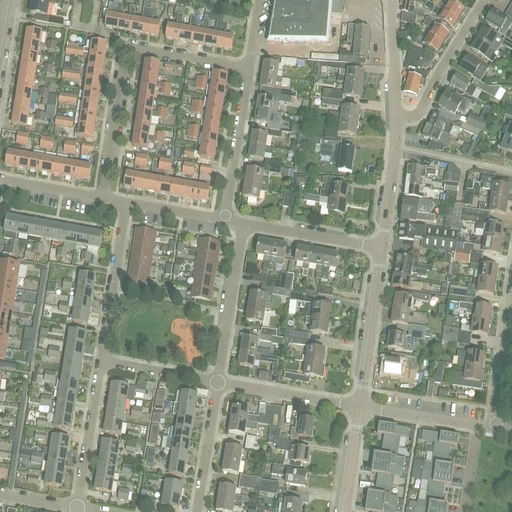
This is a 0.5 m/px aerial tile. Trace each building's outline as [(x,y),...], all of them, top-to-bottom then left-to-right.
[(49,2),(35,0),(32,0),(31,14),(47,17),(49,2)] [(204,0),(202,9),(209,11),(211,2),(211,0),(204,0)] [(274,0),(271,22),(268,43),(308,43),(326,44),(329,44),(329,35),(331,14),(342,15),(344,13),(345,0),(274,0)] [(402,1),(401,5),(400,6),(402,7),(401,13),(413,15),(415,8),(410,6),(411,2),(402,1)] [(436,6),(436,7),(428,1),(425,6),(430,10),(429,11),(441,19),(439,21),(452,29),(453,28),(455,28),(457,25),(456,23),(458,20),(436,6)] [(439,2),(436,6),(458,20),(460,17),(462,17),(464,13),(463,12),(464,11),(451,3),(448,7),(439,2)] [(116,11),(115,15),(109,14),(106,28),(119,30),(122,17),(121,16),(123,4),(122,4),(119,4),(118,3),(116,11)] [(131,14),(131,18),(122,17),(119,30),(132,32),(135,19),(134,19),(136,7),(131,6),(129,14),(131,14)] [(174,14),(178,14),(184,15),(185,8),(176,7),(174,14)] [(506,16),(505,18),(493,11),(486,22),(500,30),(498,33),(504,37),(511,25),(511,7),(506,15),(506,16)] [(144,17),(144,21),(135,19),(132,32),(145,35),(150,9),(149,9),(144,8),(143,16),(144,17)] [(150,9),(145,35),(159,37),(161,24),(151,22),(151,18),(153,18),(155,10),(150,9)] [(414,25),(417,16),(403,13),(401,22),(414,25)] [(179,23),(178,27),(170,25),(167,39),(180,41),(183,28),(182,27),(184,15),(178,14),(177,23),(179,23)] [(49,17),(47,23),(63,26),(64,20),(49,17)] [(192,25),(191,29),(183,28),(180,41),(193,43),(195,30),(197,18),(191,17),(190,25),(192,25)] [(430,36),(443,44),(444,45),(447,39),(446,39),(449,34),(436,27),(438,23),(431,19),(428,18),(423,25),(433,31),(430,36)] [(205,28),(204,31),(195,30),(193,43),(206,46),(208,32),(210,20),(204,19),(203,27),(205,28)] [(208,32),(206,46),(219,48),(223,22),(222,22),(217,21),(216,29),(215,29),(214,33),(208,32)] [(223,22),(219,48),(232,50),(234,37),(224,35),(225,31),(227,32),(228,23),(223,22)] [(340,53),(338,52),(337,63),(354,65),(354,64),(355,59),(367,60),(369,30),(356,29),(356,27),(349,26),(348,44),(354,45),(354,54),(340,53)] [(26,42),(40,44),(42,32),(28,29),(26,42)] [(484,30),(478,40),(492,48),(494,44),(504,49),(505,47),(511,50),(511,42),(508,40),(509,39),(505,37),(502,41),(484,30)] [(444,45),(443,44),(430,36),(427,40),(417,34),(413,40),(424,47),(425,45),(437,53),(440,49),(441,49),(444,45)] [(492,48),(478,40),(472,51),(492,62),(495,58),(488,54),(492,48)] [(24,54),(38,56),(40,44),(26,42),(24,54)] [(93,42),(92,49),(84,48),(84,49),(78,48),(78,44),(68,42),(67,50),(105,56),(107,44),(93,42)] [(414,54),(428,59),(430,54),(416,48),(414,54)] [(84,53),(91,54),(90,66),(104,68),(105,56),(67,50),(66,54),(83,57),(84,53)] [(414,54),(409,52),(405,69),(408,70),(407,73),(415,75),(420,77),(422,67),(427,69),(432,60),(428,59),(414,54)] [(22,66),(36,68),(38,56),(24,54),(22,66)] [(475,63),(467,58),(461,68),(474,76),(479,68),(486,73),(488,69),(476,61),(475,63)] [(304,67),(305,61),(282,60),(280,66),(264,63),(263,75),(277,77),(278,70),(282,71),(283,66),(296,68),(297,66),(304,67)] [(145,74),(158,76),(160,63),(146,61),(145,74)] [(338,82),(362,86),(364,73),(353,71),(354,65),(337,63),(324,62),(318,62),(317,67),(322,67),(345,71),(344,78),(338,77),(338,82)] [(20,77),(34,80),(36,68),(22,66),(20,77)] [(88,78),(102,80),(104,68),(90,66),(88,78)] [(214,73),(212,85),(226,88),(228,75),(214,73)] [(415,75),(407,73),(404,85),(407,86),(405,94),(417,97),(419,89),(421,90),(422,85),(425,86),(427,79),(415,75)] [(145,74),(143,86),(156,88),(158,76),(145,74)] [(282,84),(283,79),(277,78),(277,77),(263,75),(260,88),(275,91),(276,83),(282,84)] [(197,76),(196,83),(206,84),(207,78),(197,76)] [(451,86),(458,90),(458,93),(462,96),(464,94),(465,94),(472,98),(477,89),(495,99),(502,87),(501,87),(488,87),(482,84),(475,80),(472,85),(470,84),(456,76),(451,86)] [(18,89),(33,91),(34,80),(20,77),(18,89)] [(86,90),(100,92),(102,80),(88,78),(86,90)] [(323,93),(322,99),(343,101),(343,96),(361,99),(362,86),(338,82),(338,83),(346,84),(345,94),(323,91),(323,93)] [(226,88),(212,85),(210,98),(224,100),(226,88)] [(143,86),(141,98),(154,100),(156,88),(143,86)] [(17,101),(31,103),(33,91),(18,89),(17,101)] [(100,92),(86,90),(84,102),(98,104),(100,92)] [(292,98),(296,98),(297,93),(277,90),(276,95),(292,98)] [(446,94),(439,106),(455,115),(458,110),(464,113),(465,114),(468,107),(462,103),(462,102),(454,96),(452,98),(446,94)] [(292,98),(276,95),(275,102),(273,102),(274,100),(259,98),(257,110),(278,114),(280,103),(287,104),(291,104),(292,98)] [(154,100),(141,98),(139,110),(167,115),(168,109),(159,108),(158,113),(153,112),(153,107),(154,100)] [(208,110),(222,112),(224,100),(210,98),(208,110)] [(342,108),(343,101),(322,99),(321,105),(342,108)] [(15,113),(29,115),(31,103),(17,101),(15,113)] [(192,107),(202,109),(204,102),(193,101),(192,107)] [(98,104),(84,102),(82,114),(96,116),(98,104)] [(342,121),(357,123),(359,110),(344,108),(343,114),(329,112),(329,119),(331,119),(342,121)] [(167,119),(167,115),(139,110),(137,122),(151,125),(152,117),(167,119)] [(208,110),(206,122),(220,124),(222,112),(208,110)] [(278,114),(257,110),(255,123),(269,125),(271,118),(277,119),(278,114)] [(29,115),(15,113),(13,125),(27,128),(29,115)] [(80,126),(95,128),(96,116),(82,114),(80,126)] [(443,132),(450,136),(455,125),(433,114),(428,125),(443,132)] [(471,115),(467,125),(482,131),(484,132),(487,123),(471,115)] [(503,124),(510,127),(507,136),(500,133),(499,136),(506,139),(511,140),(511,117),(506,115),(503,124)] [(355,136),(357,123),(342,121),(341,130),(326,128),(325,138),(325,139),(337,140),(337,139),(338,134),(355,136)] [(149,137),(151,125),(137,122),(135,135),(149,137)] [(206,122),(204,134),(218,136),(220,124),(206,122)] [(460,130),(479,137),(482,131),(467,125),(463,123),(460,130)] [(188,131),(199,133),(200,127),(189,125),(188,131)] [(451,141),(448,140),(450,136),(443,132),(428,125),(423,136),(447,148),(451,141)] [(95,128),(80,126),(79,138),(93,140),(95,128)] [(284,133),(270,130),(269,136),(281,138),(284,139),(284,133)] [(18,132),(18,134),(16,144),(22,145),(24,134),(18,132)] [(204,134),(202,146),(216,149),(218,136),(204,134)] [(251,145),(266,148),(267,136),(253,134),(251,145)] [(147,149),(149,137),(135,135),(133,147),(147,149)] [(40,149),(46,150),(48,138),(42,137),(40,149)] [(325,139),(325,138),(321,138),(298,137),(298,143),(301,144),(321,145),(319,156),(333,158),(332,164),(339,166),(339,164),(353,166),(355,150),(341,148),(342,146),(342,140),(337,139),(337,140),(325,139)] [(503,165),(506,153),(511,154),(511,140),(506,139),(502,151),(500,158),(481,154),(480,160),(503,165)] [(64,153),(70,154),(72,142),(66,141),(64,153)] [(464,154),(470,157),(475,146),(470,143),(464,154)] [(94,146),(84,144),(82,154),(88,155),(89,152),(93,153),(94,146)] [(266,148),(251,145),(249,159),(263,161),(264,154),(272,155),(273,149),(266,148)] [(214,161),(216,149),(202,146),(201,153),(196,152),(196,151),(185,149),(184,156),(194,158),(200,159),(214,161)] [(18,168),(21,154),(9,152),(6,166),(18,168)] [(32,157),(21,154),(18,168),(30,171),(32,157)] [(141,167),(143,155),(137,154),(134,170),(140,171),(141,167)] [(42,173),(44,159),(32,157),(30,171),(42,173)] [(42,173),(54,175),(56,161),(44,159),(42,173)] [(264,165),(282,168),(283,162),(265,159),(264,165)] [(54,175),(65,177),(68,163),(56,161),(54,175)] [(68,163),(65,177),(77,179),(80,165),(68,163)] [(92,167),(80,165),(77,179),(89,181),(92,167)] [(212,168),(202,165),(200,172),(211,174),(212,168)] [(282,168),(264,165),(264,172),(281,175),(281,174),(284,174),(285,169),(282,168)] [(428,179),(428,175),(436,176),(437,170),(408,167),(407,177),(425,179),(428,179)] [(453,174),(451,183),(460,184),(461,173),(458,169),(448,167),(447,173),(453,174)] [(270,180),(262,179),(263,172),(248,170),(246,183),(268,187),(270,180)] [(136,189),(139,175),(127,173),(124,187),(136,189)] [(136,189),(148,192),(151,178),(139,175),(136,189)] [(307,178),(294,176),(292,192),(299,193),(300,184),(306,185),(307,178)] [(483,183),(494,184),(495,178),(482,176),(481,183),(483,183)] [(431,185),(425,185),(425,179),(407,177),(407,178),(405,178),(404,183),(406,184),(406,186),(428,189),(431,189),(431,185)] [(151,178),(148,192),(160,194),(163,180),(151,178)] [(305,196),(320,198),(347,202),(349,188),(341,187),(343,179),(323,178),(322,185),(325,185),(324,191),(322,191),(321,197),(305,195),(305,196)] [(174,182),(163,180),(160,194),(172,196),(174,182)] [(184,198),(186,184),(174,182),(172,196),(184,198)] [(268,187),(246,183),(243,198),(259,200),(260,191),(268,193),(268,187)] [(492,198),(508,200),(510,187),(494,184),(483,183),(482,189),(493,190),(492,198)] [(184,198),(195,200),(198,186),(186,184),(184,198)] [(444,191),(446,191),(457,193),(458,193),(459,185),(445,184),(444,191)] [(198,186),(195,200),(207,203),(210,189),(198,186)] [(428,189),(406,186),(404,196),(427,199),(428,189)] [(287,218),(288,218),(292,192),(285,191),(283,207),(289,208),(287,218)] [(457,193),(446,191),(444,201),(456,203),(457,193)] [(292,192),(288,218),(293,219),(295,209),(298,193),(292,192)] [(304,201),(320,203),(320,204),(330,206),(329,213),(345,215),(347,202),(320,198),(305,196),(304,201)] [(402,212),(417,213),(418,207),(431,209),(432,202),(404,198),(402,212)] [(480,204),(479,210),(506,214),(508,200),(492,198),(491,205),(480,204)] [(455,203),(454,208),(453,218),(461,218),(462,213),(462,208),(463,204),(455,203)] [(435,216),(431,215),(417,213),(402,212),(401,221),(416,223),(416,221),(434,223),(435,216)] [(477,223),(478,216),(462,213),(461,218),(460,221),(477,223)] [(17,234),(18,234),(20,219),(8,217),(5,232),(4,238),(11,240),(10,247),(6,247),(5,253),(3,253),(3,257),(8,258),(9,254),(14,255),(16,240),(17,234)] [(459,231),(460,221),(461,218),(453,218),(451,229),(451,230),(459,231)] [(18,234),(29,236),(32,221),(20,219),(18,234)] [(29,236),(41,239),(44,223),(32,221),(29,236)] [(41,239),(53,241),(56,225),(44,223),(41,239)] [(505,227),(477,223),(476,229),(487,230),(486,238),(502,240),(505,227)] [(401,224),(399,239),(423,242),(423,247),(445,250),(445,253),(455,254),(458,232),(401,224)] [(53,241),(65,243),(68,227),(56,225),(53,241)] [(68,227),(65,243),(77,245),(79,230),(68,227)] [(77,245),(89,247),(91,232),(79,230),(77,245)] [(137,230),(135,241),(154,244),(156,233),(137,230)] [(103,234),(91,232),(89,247),(101,249),(103,234)] [(500,255),(502,240),(486,238),(484,246),(474,244),(474,245),(473,251),(500,255)] [(201,240),(199,252),(218,255),(220,243),(201,240)] [(133,253),(152,256),(154,244),(135,241),(133,253)] [(269,271),(273,244),(259,242),(257,255),(264,257),(263,263),(264,263),(263,270),(269,271)] [(284,265),(285,260),(287,246),(273,244),(269,271),(274,271),(275,265),(282,266),(284,265)] [(456,248),(455,254),(471,256),(471,251),(473,252),(473,251),(474,245),(464,244),(463,249),(456,248)] [(309,271),(312,251),(298,248),(296,262),(303,263),(302,270),(303,270),(302,277),(307,278),(309,271)] [(321,280),(325,253),(312,251),(309,271),(310,271),(311,265),(317,266),(316,272),(317,272),(316,279),(321,280)] [(218,255),(199,252),(197,263),(216,266),(218,255)] [(131,264),(150,268),(152,256),(133,253),(131,264)] [(327,283),(330,268),(337,269),(339,255),(325,253),(321,280),(322,280),(321,282),(327,283)] [(455,254),(445,253),(444,264),(449,264),(454,265),(455,254)] [(454,262),(469,264),(471,256),(455,254),(454,262)] [(397,256),(396,266),(413,269),(427,271),(432,272),(433,267),(418,264),(418,260),(414,259),(414,258),(397,256)] [(2,263),(0,273),(0,274),(19,278),(21,266),(2,263)] [(197,263),(195,275),(214,278),(216,266),(197,263)] [(472,263),(471,264),(471,269),(481,271),(479,278),(496,280),(498,267),(472,263)] [(129,276),(149,279),(150,268),(131,264),(129,276)] [(396,266),(394,275),(412,278),(412,273),(419,274),(418,276),(426,277),(427,271),(413,269),(396,266)] [(285,287),(288,274),(282,273),(279,286),(285,287)] [(0,286),(17,289),(19,278),(0,274),(0,286)] [(284,291),(291,292),(294,275),(288,274),(285,287),(284,291)] [(63,284),(94,289),(96,277),(81,275),(79,286),(72,285),(73,280),(64,279),(63,284)] [(195,275),(193,286),(212,289),(214,278),(195,275)] [(252,281),(266,284),(267,277),(253,275),(252,281)] [(410,288),(410,289),(421,291),(422,285),(411,283),(412,278),(394,275),(392,285),(410,288)] [(149,279),(129,276),(127,288),(147,291),(149,279)] [(494,295),(496,280),(479,278),(478,286),(468,285),(467,289),(466,289),(465,290),(464,291),(450,289),(449,294),(466,297),(467,291),(494,295)] [(63,288),(78,290),(77,298),(92,301),(94,289),(63,284),(63,288)] [(0,298),(15,301),(17,289),(0,286),(0,298)] [(212,289),(193,286),(191,298),(211,301),(212,289)] [(252,288),(251,294),(249,308),(265,310),(267,296),(261,295),(262,290),(252,288)] [(332,297),(332,296),(333,290),(320,288),(318,294),(332,297)] [(291,292),(284,291),(273,289),(272,295),(290,298),(291,292)] [(318,296),(301,293),(300,302),(317,305),(318,296)] [(429,302),(430,296),(415,293),(414,300),(429,302)] [(466,314),(474,316),(473,319),(490,321),(492,308),(465,304),(466,297),(449,294),(448,302),(460,303),(459,310),(466,311),(466,314)] [(394,309),(410,311),(412,297),(396,295),(394,309)] [(15,301),(0,298),(0,310),(13,313),(15,301)] [(92,301),(77,298),(75,310),(90,313),(92,301)] [(322,301),(321,306),(315,305),(313,319),(329,321),(331,307),(330,307),(330,303),(322,301)] [(190,306),(189,313),(200,315),(201,308),(190,306)] [(265,310),(249,308),(247,321),(263,324),(265,310)] [(410,311),(394,309),(392,323),(407,326),(410,311)] [(0,323),(11,325),(13,313),(0,310),(0,323)] [(88,325),(90,313),(75,310),(73,322),(88,325)] [(306,324),(312,324),(311,333),(327,335),(329,321),(313,319),(307,318),(306,324)] [(488,335),(490,321),(473,319),(472,326),(462,324),(461,331),(488,335)] [(11,325),(0,323),(0,335),(9,337),(11,325)] [(411,325),(410,331),(425,333),(426,328),(411,325)] [(444,327),(443,335),(458,337),(459,331),(459,329),(444,327)] [(273,337),(276,337),(277,331),(262,328),(261,335),(273,337)] [(286,328),(285,337),(308,340),(309,333),(294,331),(294,329),(286,328)] [(87,333),(70,331),(68,343),(85,346),(87,333)] [(424,340),(425,334),(425,333),(410,331),(409,338),(424,340)] [(406,337),(390,334),(388,348),(406,351),(408,343),(405,342),(406,337)] [(0,347),(7,349),(9,337),(0,335),(0,347)] [(273,337),(261,335),(260,341),(271,343),(283,345),(284,338),(276,337),(273,337)] [(458,337),(443,335),(442,342),(457,344),(458,337)] [(308,340),(285,337),(283,347),(289,347),(289,344),(307,346),(308,340)] [(242,352),(256,355),(281,359),(281,358),(275,357),(268,356),(269,351),(256,349),(258,340),(244,338),(242,352)] [(67,355),(83,358),(85,346),(68,343),(67,355)] [(307,362),(323,365),(324,351),(309,348),(307,362)] [(466,366),(483,368),(485,355),(458,350),(457,357),(458,357),(457,364),(466,366)] [(281,359),(256,355),(242,352),(240,366),(253,368),(255,360),(274,364),(272,373),(279,374),(281,359)] [(83,358),(67,355),(65,367),(81,370),(83,358)] [(403,363),(386,360),(383,376),(410,380),(411,370),(415,370),(417,357),(404,355),(403,363)] [(17,362),(5,360),(5,361),(5,362),(4,362),(3,368),(16,370),(17,362)] [(323,365),(307,362),(305,377),(285,373),(284,380),(310,384),(311,377),(324,379),(325,371),(322,370),(323,365)] [(435,383),(442,384),(445,364),(439,362),(435,383)] [(480,383),(483,368),(466,366),(465,374),(455,372),(453,385),(471,388),(472,381),(480,383)] [(81,370),(65,367),(63,379),(79,382),(81,370)] [(79,382),(63,379),(61,392),(77,394),(79,382)] [(472,381),(471,388),(482,390),(483,383),(480,383),(472,381)] [(435,383),(428,382),(426,397),(432,398),(435,383)] [(111,397),(127,399),(129,387),(113,385),(111,397)] [(448,390),(440,388),(439,395),(447,397),(448,390)] [(156,400),(164,402),(165,392),(158,391),(156,400)] [(77,394),(61,392),(59,404),(75,406),(77,394)] [(181,404),(196,407),(198,395),(183,392),(181,404)] [(127,399),(111,397),(109,409),(125,411),(127,399)] [(164,402),(156,400),(155,409),(162,411),(164,402)] [(57,416),(73,418),(75,406),(59,404),(51,403),(51,407),(50,414),(57,415),(57,416)] [(173,415),(179,416),(194,418),(196,407),(181,404),(180,410),(174,409),(173,415)] [(264,418),(248,416),(249,410),(233,407),(231,420),(258,424),(269,426),(271,413),(272,407),(266,406),(264,418)] [(108,414),(107,421),(123,424),(125,411),(109,409),(108,414)] [(270,428),(268,437),(279,439),(280,438),(274,437),(275,429),(280,430),(282,415),(271,413),(269,426),(269,428),(270,428)] [(152,423),(153,423),(160,424),(162,415),(154,414),(152,423)] [(73,418),(57,416),(55,428),(71,431),(73,418)] [(177,428),(192,430),(194,418),(179,416),(177,428)] [(296,421),(295,428),(295,429),(292,428),(290,439),(298,440),(299,437),(312,439),(315,421),(301,419),(300,422),(296,421)] [(258,424),(231,420),(229,433),(245,436),(246,429),(257,431),(258,424)] [(123,424),(107,421),(105,433),(121,436),(123,424)] [(400,438),(408,439),(409,429),(379,424),(378,434),(385,435),(383,445),(382,445),(399,447),(398,447),(400,438)] [(150,435),(158,437),(160,427),(152,425),(150,435)] [(175,439),(190,442),(192,430),(177,428),(175,439)] [(421,441),(435,443),(434,453),(433,453),(449,456),(449,455),(450,446),(457,447),(459,437),(423,431),(421,441)] [(158,437),(150,435),(149,444),(156,445),(157,445),(158,437)] [(246,443),(260,445),(261,438),(247,436),(246,443)] [(51,449),(68,452),(70,440),(53,437),(51,449)] [(273,445),(278,446),(278,440),(279,440),(279,439),(268,437),(268,444),(273,445)] [(165,450),(173,451),(188,453),(190,442),(175,439),(167,438),(165,450)] [(294,442),(293,442),(286,441),(279,440),(278,440),(278,446),(277,451),(292,453),(290,462),(290,467),(301,468),(302,463),(308,464),(310,451),(293,448),(294,442)] [(102,454),(118,456),(120,444),(104,442),(102,454)] [(260,445),(246,443),(245,448),(259,451),(260,445)] [(397,457),(398,448),(399,448),(399,447),(382,445),(383,445),(382,455),(375,454),(373,463),(404,468),(405,461),(406,459),(397,457)] [(225,459),(241,462),(243,449),(227,446),(225,459)] [(147,459),(155,460),(156,450),(148,448),(147,459)] [(49,461),(66,464),(68,452),(51,449),(49,461)] [(171,463),(186,465),(188,453),(173,451),(171,463)] [(433,453),(434,453),(432,463),(424,462),(423,471),(453,476),(454,466),(447,465),(449,456),(433,453)] [(118,456),(102,454),(100,466),(116,468),(118,456)] [(155,460),(147,459),(145,467),(153,469),(155,460)] [(241,462),(225,459),(222,472),(239,475),(241,462)] [(49,461),(47,473),(64,476),(66,464),(49,461)] [(186,465),(171,463),(169,474),(184,477),(186,465)] [(393,486),(392,486),(394,476),(402,478),(402,474),(408,475),(409,469),(404,468),(373,463),(372,473),(378,474),(377,483),(376,483),(393,486)] [(100,466),(98,478),(114,481),(116,468),(100,466)] [(272,474),(279,475),(287,477),(286,485),(305,488),(307,475),(288,472),(289,469),(273,467),(272,474)] [(411,479),(421,481),(423,471),(413,470),(411,479)] [(443,494),(444,484),(451,485),(453,476),(423,471),(421,481),(429,482),(428,491),(427,491),(427,492),(443,494)] [(64,476),(47,473),(45,486),(61,488),(64,476)] [(241,475),(240,482),(261,485),(261,481),(262,479),(241,475)] [(114,481),(98,478),(95,491),(111,493),(114,481)] [(261,485),(260,487),(279,490),(279,483),(261,481),(261,485)] [(239,487),(260,491),(260,487),(261,485),(240,482),(239,487)] [(164,495),(181,498),(183,485),(166,483),(164,495)] [(390,496),(392,486),(393,486),(376,483),(376,484),(377,484),(375,493),(368,492),(367,502),(397,507),(401,507),(403,508),(404,501),(398,500),(398,497),(390,496)] [(247,497),(235,495),(237,489),(220,486),(218,499),(234,502),(235,501),(242,502),(243,502),(246,502),(247,497)] [(260,487),(260,491),(259,493),(278,496),(279,490),(260,487)] [(128,501),(130,490),(119,489),(118,499),(128,501)] [(426,502),(418,500),(418,503),(417,509),(416,510),(430,511),(446,511),(448,505),(441,504),(443,495),(443,494),(443,495),(443,494),(427,492),(428,492),(426,502)] [(181,498),(164,495),(162,507),(179,510),(181,498)] [(286,503),(284,511),(300,511),(302,503),(293,501),(293,499),(280,497),(279,502),(286,503)] [(232,511),(234,502),(218,499),(216,511),(232,511)] [(396,511),(397,507),(367,502),(365,511),(369,511),(396,511)]
